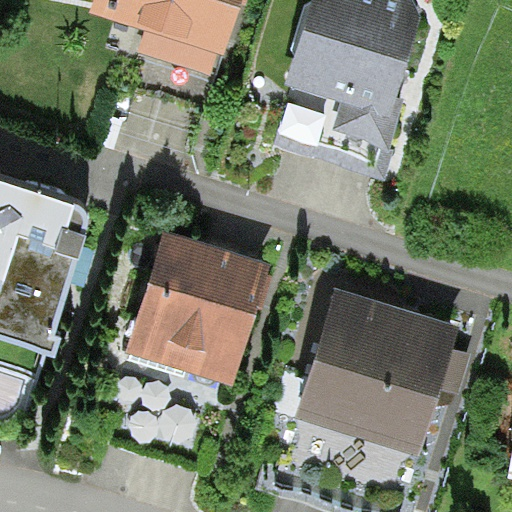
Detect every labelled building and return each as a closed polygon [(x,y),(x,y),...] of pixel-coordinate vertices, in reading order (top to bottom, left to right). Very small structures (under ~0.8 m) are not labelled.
[(233,0),(118,0),(147,9),(136,44),(210,63),(219,33),(224,35),(233,0)] [(309,0),(289,70),(298,73),(278,141),(387,173),(395,145),(381,141),(385,128),(392,130),(404,90),(396,87),(422,0),(309,0)] [(93,182),(0,154),(0,319),(41,331),(54,335),(61,310),(56,309),(93,182)] [(256,293),(270,249),(167,217),(131,334),(233,366),(256,293)] [(459,309),(338,270),(298,398),(419,436),(438,375),(459,309)]
